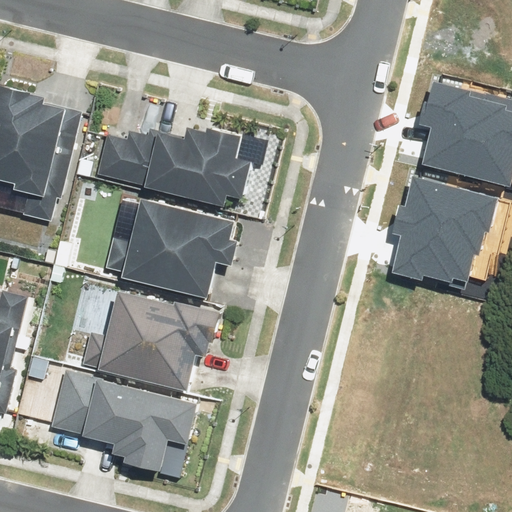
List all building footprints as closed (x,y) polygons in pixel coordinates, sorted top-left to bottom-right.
[(511,100),(434,81),(429,103),(424,102),(418,124),(432,127),(423,164),(510,185),(511,175),(511,100)] [(28,216),(57,223),(63,200),(66,201),(88,115),(84,114),(52,106),(54,100),(6,88),(0,113),(0,180),(22,187),(21,192),(33,195),(28,216)] [(153,190),(233,209),(235,198),(250,201),(259,164),(245,161),(251,139),(215,130),(214,134),(196,130),(193,140),(154,130),(153,137),(134,132),(132,140),(112,136),(102,175),(153,188),(153,190)] [(489,233),(498,199),(412,176),(404,206),(399,205),(392,234),(400,236),(391,272),(423,280),(424,275),(451,282),(450,285),(465,289),(474,255),(479,257),(485,232),(489,233)] [(129,280),(216,301),(224,265),(240,269),(246,244),(239,242),(244,223),(148,201),(138,244),(118,239),(111,269),(131,274),(129,280)] [(0,414),(21,332),(24,333),(33,298),(6,291),(0,315),(0,414)] [(106,372),(196,394),(204,358),(215,360),(218,345),(221,346),(229,315),(182,303),(181,307),(125,293),(114,338),(96,333),(88,366),(106,370),(106,372)] [(133,465),(170,474),(177,443),(197,447),(206,406),(106,383),(107,380),(70,371),(57,429),(92,437),(91,439),(123,447),(121,456),(134,459),(133,465)]
